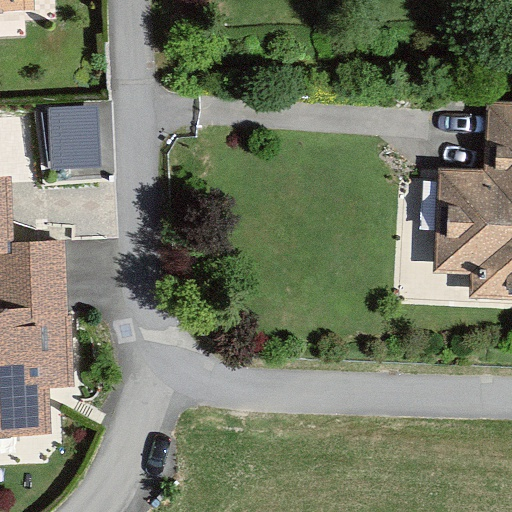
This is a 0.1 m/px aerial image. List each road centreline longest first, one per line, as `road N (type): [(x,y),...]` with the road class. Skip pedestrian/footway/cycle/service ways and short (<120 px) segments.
road 1 (residential): [(511,396),(227,387),(160,354)]
road 2 (residential): [(160,354),(142,286),(131,0)]
road 3 (residential): [(96,511),(125,464),(160,354)]
